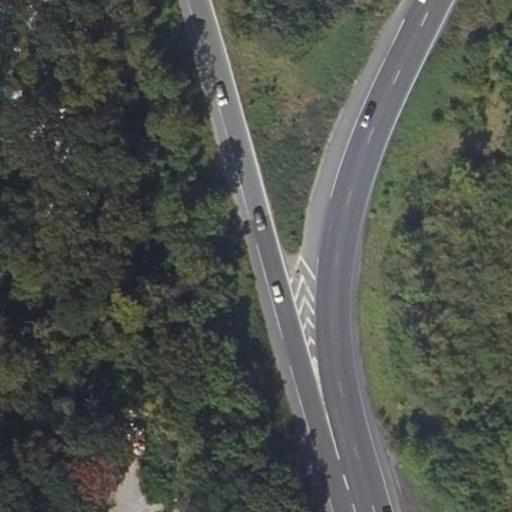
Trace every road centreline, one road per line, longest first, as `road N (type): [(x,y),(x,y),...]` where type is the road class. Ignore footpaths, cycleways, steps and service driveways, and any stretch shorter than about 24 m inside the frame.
road 1 (motorway): [(196,0),(313,404),(355,449)]
road 2 (trunk): [(433,0),(358,166),(335,261),(334,361),(355,449)]
